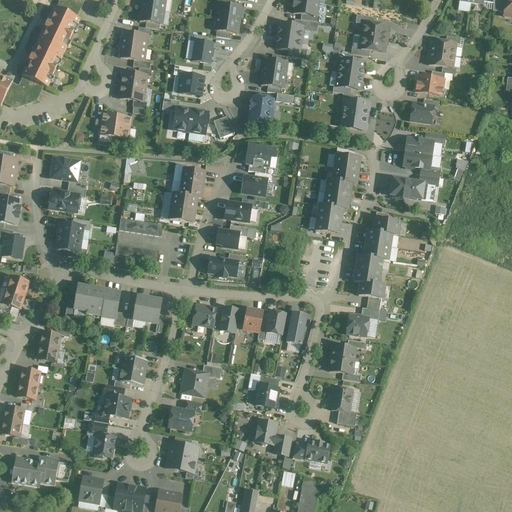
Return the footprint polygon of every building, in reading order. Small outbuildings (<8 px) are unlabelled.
[(57,0),(59,4),(56,9),(76,19),(85,0),(57,0)] [(142,0),(141,9),(163,13),(165,0),(142,0)] [(506,0),(504,0),(494,0),(492,12),(504,14),(506,0)] [(318,5),(294,2),(293,8),(294,8),(293,15),(301,16),(316,18),(316,17),(318,5)] [(220,6),(219,6),(217,19),(239,22),(241,9),(234,8),(220,6)] [(56,9),(54,9),(51,16),(54,17),(52,20),(50,20),(43,34),(45,35),(44,38),(41,37),(38,43),(63,55),(67,48),(64,47),(67,42),(69,43),(74,32),(72,31),(74,26),(77,27),(80,21),(76,19),(56,9)] [(163,13),(141,9),(139,23),(146,24),(160,26),(162,26),(163,13)] [(316,18),(301,16),(300,22),(312,23),(318,24),(319,18),(316,17),(316,18)] [(374,19),(356,16),(355,24),(363,25),(363,24),(373,26),(374,19)] [(239,22),(217,19),(215,32),(217,32),(230,34),(237,35),(239,22)] [(300,22),(294,21),(293,27),(302,28),(302,31),(310,32),(312,23),(300,22)] [(373,26),(363,24),(363,25),(361,37),(386,41),(388,28),(373,26)] [(293,27),(280,25),(278,38),(300,41),(302,31),(302,28),(293,27)] [(151,37),(152,30),(145,30),(138,29),(138,35),(149,36),(151,37)] [(147,50),(149,36),(138,35),(122,32),(120,46),(147,50)] [(386,41),(361,37),(359,50),(369,52),(384,54),(386,41)] [(300,41),(278,38),(276,50),(288,52),(299,54),(299,50),(300,41)] [(460,40),(446,38),(446,44),(456,45),(455,45),(459,46),(460,40)] [(446,44),(432,42),(430,54),(454,57),(455,45),(456,45),(446,44)] [(63,55),(38,43),(35,49),(38,50),(36,54),(34,53),(28,67),(29,68),(28,72),(25,70),(22,77),(23,78),(43,88),(47,89),(50,83),(47,82),(50,77),(52,78),(57,67),(55,66),(57,61),(60,62),(63,55)] [(195,43),(192,63),(210,65),(213,46),(195,43)] [(144,65),(147,50),(120,46),(118,61),(134,63),(144,65)] [(352,49),(351,56),(353,56),(368,59),(369,52),(359,50),(352,49)] [(307,51),(299,50),(299,54),(288,52),(287,58),(305,61),(307,51)] [(454,57),(430,54),(428,66),(442,68),(452,70),(452,69),(454,57)] [(337,74),(364,78),(366,64),(352,62),(339,60),(339,61),(337,74)] [(271,62),(264,61),(263,74),(285,77),(287,64),(285,64),(271,62)] [(150,70),(139,68),(138,76),(146,78),(151,78),(152,70),(150,70)] [(146,78),(138,76),(123,74),(121,87),(145,90),(146,78)] [(285,77),(263,74),(261,87),(268,88),(281,90),(283,90),(285,77)] [(335,88),(335,89),(351,92),(362,93),(364,78),(337,74),(335,88)] [(203,79),(181,76),(178,94),(201,98),(204,79),(203,79)] [(2,79),(0,77),(0,107),(0,108),(2,104),(11,85),(12,83),(6,80),(5,83),(1,81),(2,79)] [(431,79),(417,77),(414,94),(441,97),(444,81),(431,79)] [(23,78),(19,87),(16,87),(11,85),(2,104),(15,110),(36,103),(43,88),(23,78)] [(145,90),(121,87),(119,100),(133,102),(143,103),(145,90)] [(342,95),(350,96),(351,92),(335,89),(335,88),(333,88),(333,94),(342,95)] [(281,96),(277,95),(276,103),(293,106),(295,98),(281,96)] [(345,102),(359,104),(360,98),(350,96),(342,95),(342,102),(344,102),(345,102)] [(272,101),(253,98),(252,103),(251,103),(250,111),(251,111),(249,122),(269,125),(269,123),(272,121),(273,113),(271,111),(272,101)] [(439,103),(423,101),(422,107),(433,108),(433,109),(438,110),(439,103)] [(147,103),(143,103),(133,102),(132,108),(133,109),(146,110),(147,103)] [(359,104),(345,102),(344,102),(343,116),(366,119),(368,105),(359,104)] [(422,107),(412,105),(410,122),(430,125),(431,122),(433,121),(435,113),(432,111),(433,109),(433,108),(422,107)] [(192,112),(176,110),(173,131),(189,134),(192,112)] [(208,114),(192,112),(189,134),(205,136),(208,114)] [(117,117),(103,115),(102,119),(100,132),(100,136),(113,138),(117,117)] [(366,119),(343,116),(341,129),(343,130),(364,133),(366,119)] [(130,119),(117,117),(113,138),(127,140),(130,119)] [(227,117),(213,122),(220,139),(234,134),(227,117)] [(341,129),(325,127),(324,133),(342,137),(343,130),(341,129)] [(431,143),(407,140),(405,153),(429,157),(431,143)] [(259,149),(248,148),(246,165),(275,171),(277,160),(274,159),(275,151),(259,149)] [(14,154),(0,152),(0,159),(12,161),(14,154)] [(429,157),(405,153),(403,167),(427,171),(429,157)] [(360,160),(336,157),(334,170),(358,173),(360,160)] [(0,159),(0,172),(15,175),(17,162),(12,161),(0,159)] [(79,164),(54,160),(51,180),(69,182),(77,183),(79,164)] [(145,160),(126,161),(126,172),(145,171),(145,160)] [(358,173),(334,170),(332,182),(332,183),(351,185),(351,186),(356,186),(358,173)] [(205,174),(184,171),(182,184),(203,187),(205,174)] [(15,175),(0,172),(0,185),(11,187),(13,187),(15,175)] [(273,176),(255,174),(254,180),(266,181),(265,182),(272,183),(273,176)] [(254,180),(244,178),(242,194),(263,197),(264,194),(265,194),(266,185),(265,185),(265,182),(266,181),(254,180)] [(351,185),(332,183),(332,182),(327,181),(326,195),(349,198),(351,186),(351,185)] [(423,185),(393,181),(390,197),(421,201),(421,199),(423,185)] [(87,184),(77,183),(69,182),(68,189),(86,192),(87,184)] [(203,187),(182,184),(180,196),(180,197),(197,199),(201,200),(203,187)] [(11,187),(0,185),(0,192),(10,194),(11,187)] [(86,192),(68,189),(67,195),(79,197),(79,199),(85,200),(86,192)] [(67,195),(51,193),(49,210),(68,213),(69,214),(72,214),(74,213),(77,214),(79,199),(79,197),(67,195)] [(197,199),(180,197),(180,196),(173,195),(171,208),(195,212),(197,199)] [(349,198),(326,195),(324,207),(324,208),(342,210),(342,211),(347,211),(349,198)] [(9,200),(0,198),(0,211),(20,214),(21,208),(20,208),(20,202),(9,200)] [(260,203),(242,200),(241,206),(251,207),(250,208),(259,209),(260,203)] [(241,206),(227,204),(225,220),(248,223),(250,208),(251,207),(241,206)] [(342,210),(324,208),(324,207),(319,206),(317,220),(341,223),(342,211),(342,210)] [(436,207),(435,214),(446,215),(446,208),(436,207)] [(195,212),(171,208),(169,221),(193,225),(195,212)] [(20,214),(0,211),(0,223),(4,225),(17,226),(18,220),(19,221),(20,214)] [(388,215),(377,214),(376,220),(387,222),(388,215)] [(91,223),(73,220),(72,226),(83,228),(82,231),(90,232),(91,223)] [(163,226),(120,220),(119,232),(161,238),(163,226)] [(341,223),(317,220),(315,233),(339,236),(341,223)] [(387,222),(376,220),(374,233),(391,236),(397,237),(399,224),(387,222)] [(72,226),(60,225),(58,237),(81,241),(82,231),(83,228),(72,226)] [(248,229),(230,227),(229,233),(239,234),(239,237),(247,238),(248,229)] [(3,230),(0,229),(0,238),(4,239),(5,238),(13,239),(14,232),(3,230)] [(229,233),(218,231),(216,245),(223,246),(223,248),(237,250),(239,237),(239,234),(229,233)] [(391,236),(374,233),(368,232),(366,245),(390,249),(391,236)] [(81,241),(58,237),(56,250),(69,252),(79,254),(80,250),(81,241)] [(13,239),(5,238),(4,239),(0,238),(0,247),(3,248),(2,258),(20,260),(24,241),(13,239)] [(390,249),(366,245),(364,258),(382,261),(388,262),(390,249)] [(159,252),(117,246),(115,258),(157,264),(159,252)] [(87,251),(80,250),(79,254),(69,252),(68,258),(79,260),(86,260),(87,251)] [(246,257),(229,255),(228,261),(238,263),(237,266),(244,267),(246,257)] [(382,261),(364,258),(358,257),(356,270),(380,274),(382,261)] [(228,261),(210,259),(208,274),(219,276),(219,279),(226,280),(227,277),(236,279),(237,266),(238,263),(228,261)] [(37,269),(23,267),(22,273),(36,275),(37,269)] [(380,274),(356,270),(354,284),(360,284),(378,287),(378,286),(380,274)] [(417,271),(409,270),(407,277),(416,279),(417,271)] [(28,283),(11,278),(7,291),(24,297),(28,283)] [(378,287),(360,284),(358,297),(368,298),(381,300),(382,300),(384,287),(378,286),(378,287)] [(91,289),(78,287),(76,303),(74,311),(87,313),(91,289)] [(106,292),(91,289),(87,313),(87,315),(101,318),(106,292)] [(24,297),(7,291),(3,304),(12,307),(20,310),(24,297)] [(120,294),(106,292),(101,318),(101,319),(115,321),(116,313),(120,294)] [(149,300),(137,298),(134,317),(133,321),(133,322),(145,324),(149,300)] [(381,300),(368,298),(366,310),(379,312),(381,300)] [(161,302),(149,300),(145,324),(157,326),(158,321),(161,302)] [(76,303),(68,302),(65,317),(73,319),(74,311),(76,303)] [(12,307),(3,304),(0,303),(0,309),(10,313),(12,307)] [(206,309),(196,307),(192,325),(213,329),(216,314),(216,310),(210,309),(210,308),(206,307),(206,309)] [(239,312),(223,309),(222,315),(219,332),(220,332),(235,335),(237,325),(239,312)] [(366,310),(362,310),(361,317),(362,318),(368,319),(368,320),(378,322),(378,321),(379,312),(366,310)] [(263,314),(248,311),(246,323),(245,323),(244,326),(243,331),(246,332),(258,334),(259,334),(261,323),(263,314)] [(386,313),(379,312),(378,321),(385,322),(386,313)] [(128,316),(116,313),(115,321),(114,326),(126,328),(128,316)] [(286,316),(270,313),(268,324),(266,333),(266,334),(282,336),(286,316)] [(222,315),(216,314),(213,329),(212,332),(219,333),(220,332),(219,332),(222,315)] [(307,317),(292,314),(286,344),(301,347),(307,317)] [(134,317),(128,316),(126,328),(132,329),(133,322),(133,321),(134,317)] [(361,317),(355,317),(355,318),(349,317),(347,335),(365,338),(368,320),(368,319),(362,318),(361,317)] [(164,322),(158,321),(157,326),(155,333),(161,334),(164,322)] [(268,324),(261,323),(259,334),(258,334),(257,341),(265,342),(266,334),(266,333),(268,324)] [(244,326),(237,325),(235,335),(234,341),(244,343),(246,332),(243,331),(244,326)] [(70,332),(57,330),(56,336),(60,336),(60,337),(69,338),(70,332)] [(56,336),(42,333),(40,347),(58,350),(60,337),(60,336),(56,336)] [(366,344),(348,342),(347,348),(357,349),(357,350),(365,351),(366,344)] [(347,348),(331,345),(329,360),(331,360),(331,359),(353,363),(354,363),(357,350),(357,349),(347,348)] [(58,350),(40,347),(37,361),(51,363),(55,364),(58,350)] [(147,362),(123,358),(121,370),(144,375),(147,362)] [(353,363),(331,359),(331,360),(329,373),(343,375),(351,376),(353,363)] [(64,365),(55,364),(51,363),(50,369),(63,372),(64,365)] [(94,382),(97,366),(89,365),(86,380),(94,382)] [(221,370),(204,366),(202,374),(209,375),(208,379),(219,381),(221,370)] [(38,373),(22,370),(20,384),(38,387),(40,374),(38,373)] [(144,375),(121,370),(119,383),(142,387),(144,375)] [(285,372),(277,370),(276,377),(283,379),(285,372)] [(202,374),(185,371),(181,394),(204,399),(208,379),(209,375),(202,374)] [(360,377),(351,376),(343,375),(342,381),(359,384),(360,377)] [(279,381),(260,377),(259,386),(277,390),(279,381)] [(38,387),(20,384),(17,398),(32,401),(35,401),(38,387)] [(259,386),(258,386),(257,393),(256,393),(253,395),(252,402),(254,405),(255,405),(255,406),(274,410),(274,409),(276,409),(278,407),(279,402),(278,399),(276,399),(278,390),(277,390),(259,386)] [(124,390),(106,387),(104,397),(107,398),(107,397),(122,400),(124,390)] [(352,392),(334,389),(330,412),(338,413),(348,414),(348,413),(352,392)] [(122,400),(107,397),(107,398),(104,415),(104,416),(109,416),(126,419),(129,401),(122,400)] [(201,405),(188,402),(186,412),(194,413),(194,414),(199,415),(201,405)] [(30,406),(21,405),(20,411),(24,411),(24,412),(33,413),(34,407),(30,406)] [(20,411),(6,408),(3,422),(21,425),(24,412),(24,411),(20,411)] [(186,412),(171,409),(169,418),(170,419),(168,429),(183,432),(185,434),(189,435),(192,433),(193,428),(192,426),(194,414),(194,413),(186,412)] [(356,414),(348,413),(348,414),(338,413),(336,425),(354,428),(356,414)] [(95,414),(90,415),(85,414),(83,422),(93,423),(95,424),(97,414),(95,414)] [(104,415),(97,414),(95,424),(107,426),(109,416),(104,416),(104,415)] [(73,430),(76,420),(65,418),(63,428),(73,430)] [(21,425),(3,422),(1,436),(13,438),(19,439),(21,425)] [(276,425),(259,422),(258,429),(255,431),(254,437),(256,440),(255,444),(260,445),(262,447),(265,448),(267,446),(272,447),(273,446),(276,446),(275,455),(287,458),(290,440),(278,438),(274,437),(276,425)] [(95,424),(93,423),(91,437),(97,438),(97,436),(105,438),(107,426),(95,424)] [(105,438),(97,436),(97,438),(94,456),(95,456),(96,458),(102,459),(104,458),(111,459),(115,439),(105,438)] [(28,440),(19,439),(13,438),(12,444),(27,446),(28,440)] [(192,442),(175,439),(174,445),(190,448),(192,442)] [(323,445),(315,443),(315,444),(309,443),(308,447),(305,461),(326,465),(329,447),(323,446),(323,445)] [(174,445),(171,444),(168,457),(196,462),(198,449),(190,448),(174,445)] [(245,447),(237,444),(235,449),(243,453),(245,447)] [(308,447),(295,445),(293,458),(305,461),(308,447)] [(196,462),(168,457),(166,470),(186,473),(194,475),(194,471),(196,462)] [(43,464),(16,459),(14,471),(11,470),(10,476),(13,476),(11,484),(39,489),(39,485),(54,488),(55,482),(58,464),(59,462),(44,460),(43,464)] [(292,461),(284,460),(282,469),(290,472),(292,461)] [(71,467),(58,464),(55,482),(68,484),(71,467)] [(203,473),(194,471),(194,475),(186,473),(185,480),(202,483),(203,473)] [(294,475),(283,473),(281,484),(293,485),(294,475)] [(318,485),(303,479),(302,486),(297,511),(314,511),(318,490),(317,489),(318,485)] [(103,483),(83,480),(79,501),(99,505),(100,496),(103,483)] [(110,484),(103,483),(100,496),(107,497),(110,484)] [(127,511),(132,488),(118,486),(116,499),(114,510),(115,510),(119,511),(127,511)] [(145,490),(132,488),(127,511),(141,511),(143,504),(145,490)] [(254,511),(258,494),(247,491),(242,511),(254,511)] [(167,511),(170,495),(159,493),(157,505),(155,511),(167,511)] [(182,497),(170,495),(167,511),(179,511),(180,509),(182,497)] [(116,499),(107,498),(105,511),(113,511),(114,511),(115,510),(114,510),(116,499)] [(155,511),(157,505),(149,503),(147,511),(155,511)]
